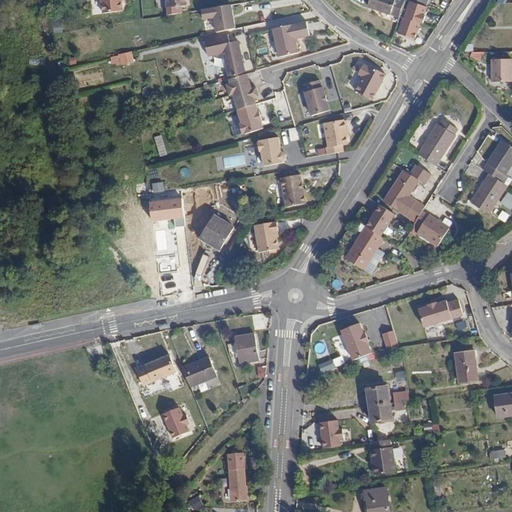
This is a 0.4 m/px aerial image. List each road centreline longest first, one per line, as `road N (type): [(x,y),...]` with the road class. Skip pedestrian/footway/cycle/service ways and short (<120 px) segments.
road 1 (tertiary): [(0,350),(255,296),(295,296)]
road 2 (tertiary): [(424,73),(310,252),(295,296)]
road 3 (tertiary): [(276,511),(295,296)]
road 4 (residential): [(295,296),(331,308),(471,266)]
road 5 (residential): [(312,0),(424,73)]
